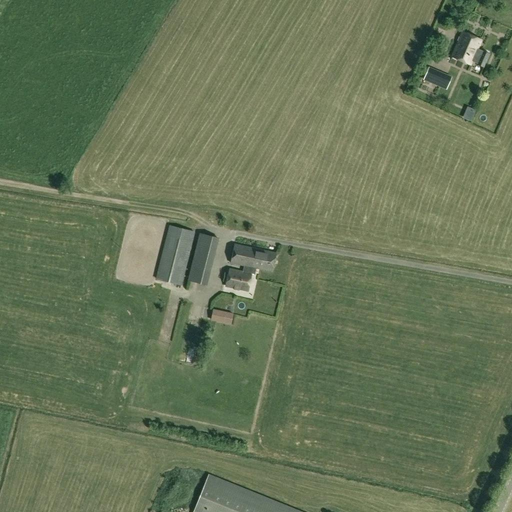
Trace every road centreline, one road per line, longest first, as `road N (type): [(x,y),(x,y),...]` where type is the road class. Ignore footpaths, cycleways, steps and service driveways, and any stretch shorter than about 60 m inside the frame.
road 1 (unclassified): [(511,282),(209,225)]
road 2 (track): [(209,225),(181,209),(0,180)]
